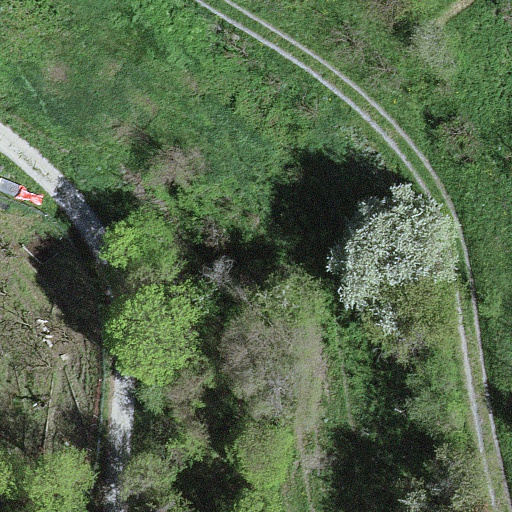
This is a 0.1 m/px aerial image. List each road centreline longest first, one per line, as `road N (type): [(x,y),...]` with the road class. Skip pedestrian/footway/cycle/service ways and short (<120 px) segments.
road 1 (track): [(506,511),(444,245),(389,141),(258,30),(202,0)]
road 2 (unclassified): [(109,511),(123,346),(119,286),(96,233),(70,200),(0,137)]
